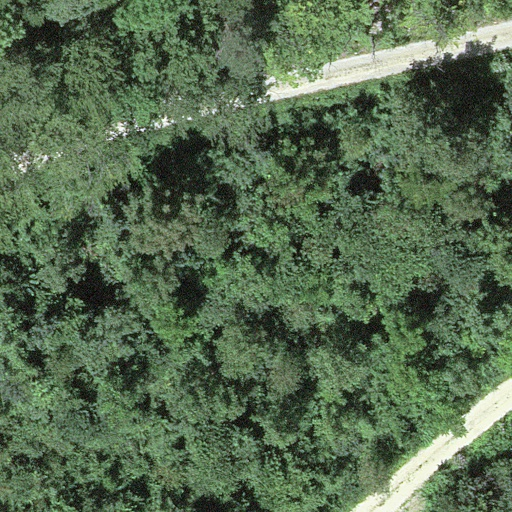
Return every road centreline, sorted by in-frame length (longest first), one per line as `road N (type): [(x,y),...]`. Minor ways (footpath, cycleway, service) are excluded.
road 1 (track): [(0,169),(112,132),(511,36)]
road 2 (track): [(511,396),(359,511)]
